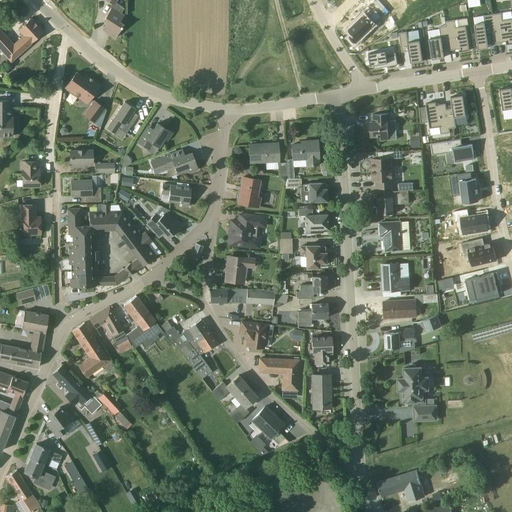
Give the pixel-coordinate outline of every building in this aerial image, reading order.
[(106,0),(113,4),(104,20),(108,22),(103,29),(116,37),(124,25),(120,22),(124,15),(121,13),(124,8),(115,2),(116,0),(106,0)] [(366,12),(349,26),(353,31),(350,33),(356,39),(375,22),(383,14),(378,8),(369,15),(366,12)] [(502,13),(493,14),(497,43),(506,42),(506,45),(511,43),(511,18),(503,20),(502,13)] [(485,23),(475,24),(479,49),(489,47),(488,44),(497,43),(493,14),(484,15),(485,23)] [(22,37),(13,45),(0,30),(0,48),(11,61),(13,59),(12,58),(11,59),(10,58),(14,54),(16,56),(43,32),(31,18),(19,29),(22,33),(21,34),(21,36),(22,37)] [(19,18),(13,23),(17,28),(23,22),(19,18)] [(455,20),(445,21),(446,26),(449,45),(450,50),(459,49),(459,52),(470,50),(466,25),(456,27),(455,20)] [(441,37),(429,39),(432,59),(445,57),(443,46),(449,45),(446,26),(439,27),(439,29),(441,37)] [(407,32),(399,33),(402,52),(409,51),(411,62),(423,60),(420,40),(408,42),(407,32)] [(374,65),(374,69),(398,65),(396,55),(387,57),(386,50),(368,54),(371,66),(374,65)] [(84,77),(77,72),(65,88),(87,103),(100,86),(85,75),(84,77)] [(511,87),(500,89),(503,110),(511,108),(511,87)] [(453,108),(447,109),(450,128),(456,127),(455,117),(466,115),(463,95),(451,97),(453,108)] [(0,136),(13,136),(13,118),(9,118),(9,100),(0,100),(0,136)] [(105,109),(94,101),(84,115),(95,123),(105,109)] [(138,115),(133,112),(135,109),(125,102),(107,129),(114,133),(118,128),(126,133),(138,115)] [(426,107),(419,108),(421,123),(429,122),(430,128),(440,127),(441,134),(450,132),(450,128),(447,109),(446,104),(436,105),(436,102),(426,103),(426,107)] [(390,113),(373,114),(373,122),(370,122),(371,137),(380,136),(380,140),(389,140),(389,136),(388,122),(391,121),(390,113)] [(153,129),(148,126),(137,142),(149,149),(153,143),(159,147),(165,139),(167,140),(172,133),(157,123),(153,129)] [(461,139),(431,144),(433,155),(445,153),(454,151),(455,162),(458,161),(474,159),(472,144),(462,146),(461,139)] [(300,142),(300,144),(291,145),(292,159),(285,159),(285,163),(286,173),(293,173),(293,165),(306,164),(306,165),(317,164),(317,157),(318,157),(317,148),(317,141),(300,142)] [(249,145),(250,163),(279,162),(278,143),(249,145)] [(165,156),(151,162),(156,175),(175,168),(178,174),(188,170),(189,173),(198,169),(191,153),(184,155),(182,149),(165,156)] [(92,150),(70,150),(71,167),(84,167),(84,164),(93,164),(92,150)] [(124,158),(122,168),(126,166),(132,164),(129,157),(126,155),(124,158)] [(392,158),(372,159),(373,181),(377,181),(377,188),(393,187),(392,158)] [(36,161),(23,162),(23,170),(22,170),(23,187),(40,186),(40,170),(37,170),(36,161)] [(115,163),(105,163),(105,173),(115,173),(115,163)] [(286,173),(285,163),(278,163),(278,176),(286,175),(286,173)] [(133,167),(126,166),(125,174),(132,175),(133,167)] [(122,185),(130,186),(132,186),(133,178),(131,177),(123,176),(122,185)] [(260,180),(243,177),(240,192),(241,192),(239,203),(258,206),(260,197),(257,196),(260,180)] [(301,179),(287,179),(286,188),(301,188),(301,179)] [(476,179),(458,181),(459,194),(462,194),(463,202),(478,201),(476,179)] [(71,196),(81,196),(81,202),(101,202),(101,187),(92,187),(92,180),(71,180),(71,196)] [(309,184),(304,184),(304,191),(309,191),(310,202),(319,201),(320,203),(322,201),(327,201),(326,189),(326,183),(321,183),(309,184)] [(398,191),(406,190),(406,183),(398,183),(398,191)] [(182,203),(182,206),(189,206),(190,199),(194,200),(195,188),(163,184),(161,194),(169,195),(168,201),(182,203)] [(121,188),(116,196),(118,197),(123,200),(128,193),(121,188)] [(406,190),(398,191),(393,191),(393,196),(379,197),(379,206),(377,206),(378,215),(393,214),(393,204),(401,204),(410,203),(409,190),(406,190)] [(114,201),(113,194),(105,194),(106,202),(114,201)] [(35,204),(20,205),(20,214),(23,214),(24,234),(41,234),(41,217),(36,217),(35,204)] [(89,212),(89,225),(89,228),(94,228),(114,227),(117,222),(122,211),(109,211),(108,204),(102,204),(102,212),(89,212)] [(80,226),(80,208),(68,209),(68,234),(70,234),(70,248),(69,248),(70,264),(71,264),(71,278),(70,278),(70,287),(95,286),(95,285),(95,277),(94,277),(94,271),(95,271),(95,270),(94,270),(94,260),(99,259),(99,251),(93,251),(93,241),(94,241),(94,240),(93,240),(93,234),(94,234),(94,228),(89,228),(89,225),(80,226)] [(327,215),(313,215),(312,208),(298,209),(298,216),(305,215),(306,233),(323,233),(323,229),(328,229),(327,215)] [(488,230),(485,214),(468,216),(467,210),(453,213),(455,221),(461,220),(463,234),(488,230)] [(135,228),(122,211),(117,222),(114,227),(122,238),(135,228)] [(160,218),(156,213),(146,223),(159,237),(164,232),(169,237),(181,225),(175,218),(173,220),(166,212),(160,218)] [(232,245),(258,247),(259,237),(256,237),(258,226),(264,226),(265,216),(245,214),(244,221),(231,220),(230,229),(232,229),(231,238),(230,238),(230,239),(229,239),(229,240),(229,241),(229,242),(229,243),(230,244),(231,244),(232,245)] [(379,236),(383,236),(384,251),(401,250),(399,221),(378,223),(379,236)] [(140,235),(135,228),(122,238),(132,250),(149,237),(145,232),(140,235)] [(152,241),(149,237),(132,250),(138,258),(142,265),(143,265),(156,255),(147,245),(152,241)] [(278,254),(292,254),(292,238),(278,239),(278,254)] [(480,240),(480,239),(461,243),(464,256),(470,255),(472,266),(497,260),(492,243),(484,245),(484,244),(481,244),(480,240)] [(192,254),(198,257),(203,245),(196,243),(192,254)] [(318,267),(317,263),(325,263),(324,246),(317,246),(304,246),(304,247),(299,247),(299,254),(305,254),(305,268),(318,267)] [(254,267),(255,259),(231,256),(229,271),(226,270),(225,281),(244,282),(246,266),(254,267)] [(127,277),(129,276),(134,272),(135,271),(135,270),(142,265),(138,258),(130,264),(130,263),(129,264),(123,268),(122,270),(114,276),(95,277),(95,285),(116,284),(127,276),(127,277)] [(400,278),(399,264),(380,265),(382,265),(383,282),(381,282),(382,291),(410,289),(409,277),(400,278)] [(495,277),(498,276),(496,269),(471,276),(477,296),(499,290),(495,277)] [(299,274),(300,284),(310,283),(310,274),(299,274)] [(312,298),(312,292),(325,291),(325,276),(311,277),(311,285),(299,285),(299,298),(312,298)] [(438,281),(440,288),(454,285),(452,277),(438,281)] [(271,289),(276,292),(277,292),(280,286),(275,283),(271,289)] [(33,288),(16,293),(20,305),(36,301),(33,288)] [(210,302),(235,303),(235,289),(211,289),(210,302)] [(274,301),(275,292),(254,289),(248,289),(247,303),(274,305),(274,301)] [(288,295),(276,293),(274,301),(286,304),(288,295)] [(414,294),(414,300),(383,302),(383,317),(393,316),(393,317),(415,316),(414,302),(422,301),(422,302),(436,301),(436,293),(414,294)] [(160,328),(136,295),(124,305),(124,306),(136,320),(135,321),(136,321),(137,321),(143,329),(141,331),(137,327),(126,335),(128,339),(133,347),(147,337),(149,339),(162,330),(160,328)] [(310,311),(296,312),(297,326),(311,326),(311,318),(326,318),(326,303),(310,304),(310,311)] [(126,335),(110,308),(109,307),(90,318),(95,328),(103,323),(116,346),(128,339),(126,335)] [(35,330),(45,332),(48,316),(23,311),(20,328),(35,331),(35,330)] [(437,315),(423,320),(427,332),(441,326),(437,315)] [(162,330),(172,344),(173,345),(176,343),(180,349),(189,342),(187,340),(206,327),(201,319),(182,333),(179,335),(173,327),(171,328),(167,322),(160,328),(162,330)] [(242,321),(240,333),(245,334),(244,338),(248,338),(247,346),(263,348),(264,346),(265,346),(266,346),(267,346),(268,345),(268,344),(268,343),(269,343),(269,342),(269,341),(268,340),(267,339),(267,338),(266,338),(265,338),(267,325),(276,326),(276,325),(242,321)] [(89,375),(110,360),(84,322),(72,330),(90,357),(78,365),(86,377),(89,375)] [(189,342),(180,349),(201,379),(212,371),(200,354),(217,343),(206,327),(187,340),(189,342)] [(413,328),(402,329),(402,332),(384,333),(385,349),(400,348),(399,337),(403,337),(403,339),(414,338),(413,328)] [(301,341),(302,330),(293,329),(289,331),(289,337),(292,340),(293,340),(301,341)] [(35,330),(35,331),(31,350),(1,344),(0,344),(0,359),(39,367),(45,332),(35,330)] [(330,337),(311,338),(312,355),(313,355),(314,364),(328,363),(328,354),(331,354),(330,337)] [(297,391),(299,361),(259,358),(259,372),(285,373),(284,379),(283,379),(282,389),(297,391)] [(420,367),(415,367),(415,366),(415,365),(414,364),(412,364),(411,364),(410,364),(409,365),(408,366),(408,367),(408,368),(403,368),(404,378),(397,378),(398,390),(400,390),(401,402),(402,402),(402,399),(406,399),(406,402),(414,401),(414,407),(413,407),(414,420),(435,419),(435,406),(423,406),(423,401),(424,401),(423,389),(427,389),(427,377),(420,377),(420,367)] [(90,394),(62,365),(52,374),(69,391),(65,395),(74,404),(78,400),(81,403),(90,394)] [(114,366),(110,370),(113,375),(118,371),(114,366)] [(8,390),(9,390),(14,393),(6,413),(8,413),(15,416),(22,396),(28,383),(8,375),(0,372),(0,389),(7,392),(8,390)] [(327,374),(310,375),(311,409),(321,408),(321,405),(329,405),(327,374)] [(231,390),(236,396),(248,386),(239,375),(225,387),(222,383),(223,382),(211,391),(219,400),(231,390)] [(248,386),(236,396),(242,403),(229,414),(236,423),(249,412),(248,411),(247,413),(244,409),(257,397),(248,386)] [(104,393),(98,399),(113,416),(119,409),(104,393)] [(158,407),(164,405),(158,395),(153,398),(158,407)] [(61,428),(72,420),(67,412),(65,414),(60,407),(48,416),(51,419),(46,423),(57,438),(65,432),(61,428)] [(277,447),(269,439),(282,425),(281,425),(271,415),(264,407),(250,421),(264,434),(259,440),(250,430),(245,434),(260,454),(277,447)] [(0,450),(1,451),(15,416),(8,413),(6,413),(0,410),(0,450)] [(115,417),(127,429),(132,423),(120,412),(115,417)] [(106,439),(93,418),(85,423),(97,444),(106,439)] [(36,444),(30,458),(43,464),(46,457),(51,459),(51,460),(59,463),(62,456),(49,450),(36,444)] [(110,467),(100,449),(92,454),(103,472),(110,467)] [(43,464),(30,458),(24,472),(37,477),(42,479),(43,480),(41,486),(48,489),(54,475),(46,472),(45,473),(40,470),(43,464)] [(76,486),(84,482),(72,461),(64,466),(76,486)] [(425,495),(422,483),(421,483),(417,469),(377,482),(381,495),(406,488),(410,500),(425,495)] [(32,511),(40,507),(16,470),(6,477),(21,500),(16,503),(22,511),(32,511)] [(449,485),(459,481),(455,471),(445,475),(449,485)] [(146,503),(157,498),(153,488),(141,494),(142,498),(143,497),(146,503)] [(484,502),(493,498),(489,488),(479,492),(484,502)] [(132,489),(125,493),(132,505),(139,500),(132,489)] [(447,499),(447,498),(445,491),(433,494),(436,503),(447,499)] [(12,511),(14,506),(6,504),(7,498),(0,496),(0,511),(12,511)] [(452,511),(449,503),(425,511),(452,511)]
